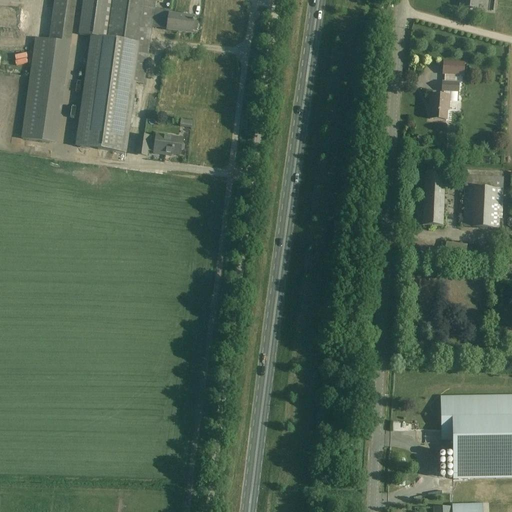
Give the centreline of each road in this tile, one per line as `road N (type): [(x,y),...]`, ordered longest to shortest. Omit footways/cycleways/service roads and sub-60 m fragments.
road 1 (unclassified): [(206,511),(277,0)]
road 2 (primary): [(248,511),(317,0)]
road 3 (unclassified): [(193,511),(260,0)]
road 4 (unclassified): [(376,511),(404,0)]
